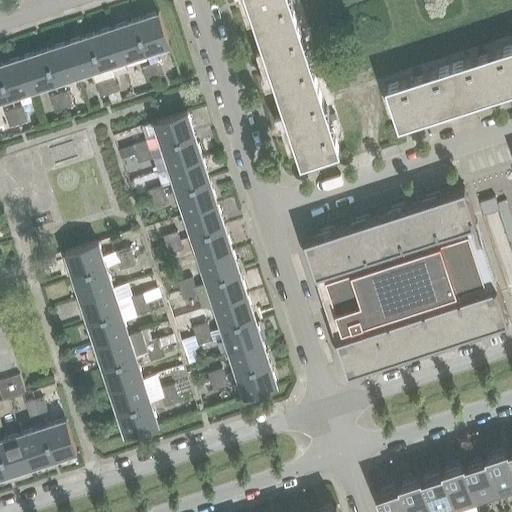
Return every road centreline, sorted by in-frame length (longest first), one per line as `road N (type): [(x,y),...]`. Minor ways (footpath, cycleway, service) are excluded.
road 1 (residential): [(332,406),(12,511)]
road 2 (residential): [(273,204),(511,126)]
road 3 (residential): [(273,204),(194,0)]
road 4 (residential): [(332,406),(273,204)]
road 5 (residential): [(511,348),(332,406)]
road 6 (residential): [(350,467),(511,409)]
road 7 (residential): [(205,511),(350,467)]
